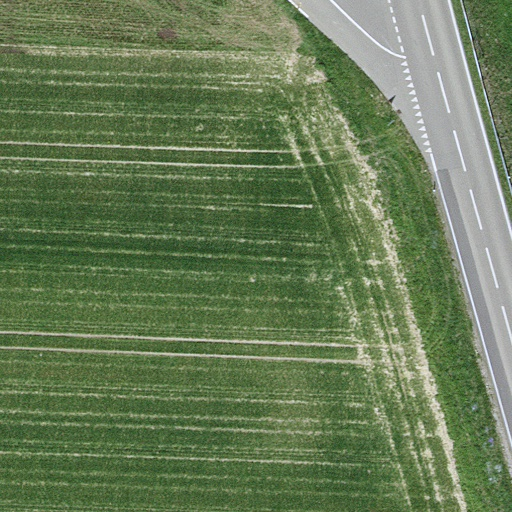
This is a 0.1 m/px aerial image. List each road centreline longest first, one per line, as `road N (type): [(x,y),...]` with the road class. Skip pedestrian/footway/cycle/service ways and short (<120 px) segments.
road 1 (primary): [(511,339),(432,53)]
road 2 (tertiary): [(332,0),(394,53),(432,53)]
